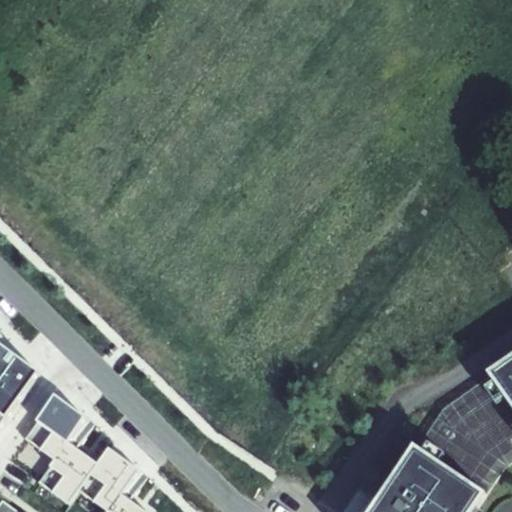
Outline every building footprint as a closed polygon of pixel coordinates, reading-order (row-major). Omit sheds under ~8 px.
[(0,428),(40,373),(0,344),(0,338),(2,336),(0,334),(0,428)] [(511,359),(493,374),(511,401),(511,359)] [(446,409),(417,449),(489,497),(504,466),(511,461),(511,401),(493,374),(446,409)] [(22,441),(52,463),(36,485),(66,507),(78,491),(105,511),(142,511),(128,501),(146,477),(107,449),(96,465),(75,449),(93,425),(54,397),(22,441)] [(373,511),(479,511),(489,497),(417,449),(373,511)] [(16,511),(1,500),(0,501),(0,511),(16,511)]
